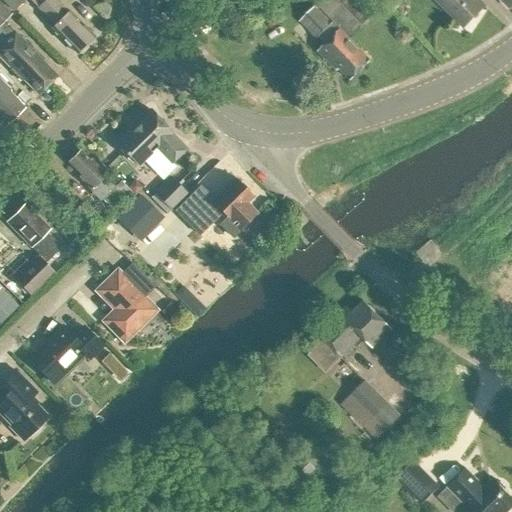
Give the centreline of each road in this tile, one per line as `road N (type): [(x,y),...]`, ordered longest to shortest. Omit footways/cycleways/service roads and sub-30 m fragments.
road 1 (unclassified): [(511,375),(412,311),(276,170),(273,136)]
road 2 (track): [(129,479),(169,430),(362,261)]
road 3 (tertiary): [(273,136),(420,100),(511,52)]
road 4 (tertiary): [(0,187),(141,53)]
road 5 (tertiary): [(141,53),(166,60),(233,128),(273,136)]
road 6 (residential): [(0,345),(106,252)]
